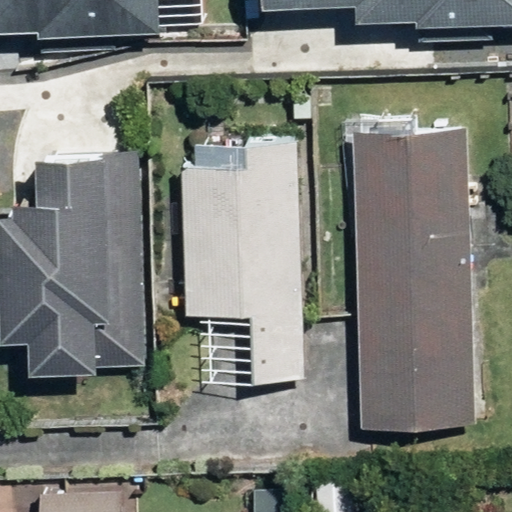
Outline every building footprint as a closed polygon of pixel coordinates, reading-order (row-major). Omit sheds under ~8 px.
[(0,0),(0,31),(39,31),(39,37),(164,37),(163,0),(0,0)] [(511,0),(267,0),(267,11),(358,8),(358,26),(419,24),(419,27),(511,24),(511,0)] [(477,123),(365,123),(365,411),(477,411),(477,123)] [(304,369),(300,135),(256,136),(256,160),(191,161),(194,309),(257,308),(258,370),(304,369)] [(23,203),(5,203),(8,330),(38,329),(39,362),(150,360),(145,146),(45,149),(46,192),(23,192),(23,203)] [(130,511),(129,484),(45,487),(45,511),(130,511)]
